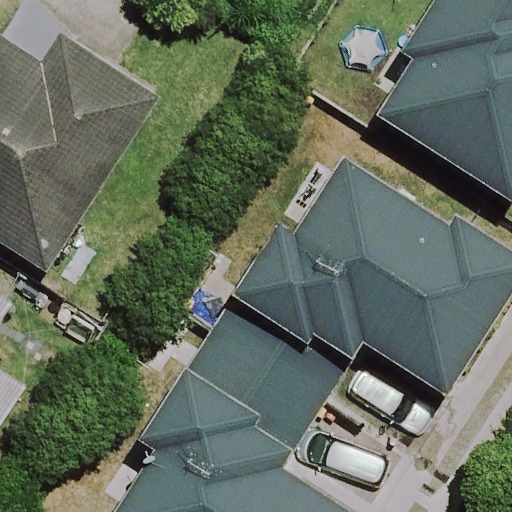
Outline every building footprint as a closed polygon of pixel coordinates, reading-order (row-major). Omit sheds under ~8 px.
[(511,260),(511,38),(447,0),(353,0),(276,131),(508,268),(511,260)] [(0,239),(55,275),(169,98),(77,38),(49,81),(0,49),(0,239)] [(442,344),(247,217),(141,378),(335,505),(442,344)] [(0,329),(14,307),(0,298),(0,443),(32,393),(0,372),(0,329)] [(115,511),(95,499),(87,511),(115,511)]
